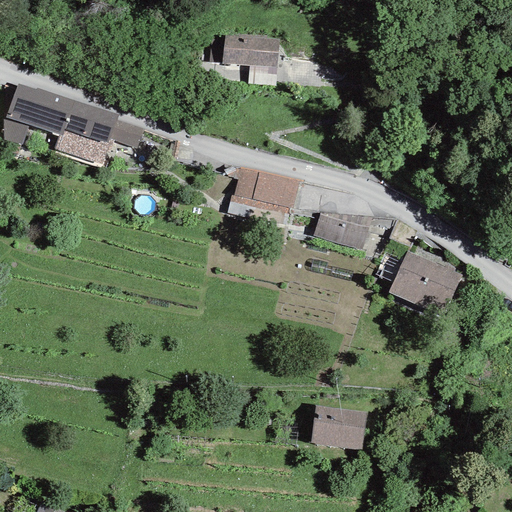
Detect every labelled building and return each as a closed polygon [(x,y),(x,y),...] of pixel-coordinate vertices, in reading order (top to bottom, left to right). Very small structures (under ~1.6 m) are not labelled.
[(279,38),(223,34),(223,38),(211,37),(209,60),(221,61),(221,64),(277,68),(279,38)] [(36,90),(17,83),(5,116),(27,124),(59,135),(53,150),(103,168),(112,141),(113,139),(109,138),(116,120),(118,115),(36,89),(36,90)] [(20,145),(27,124),(5,116),(2,118),(3,140),(20,145)] [(143,129),(116,120),(109,138),(113,139),(112,141),(136,149),(143,129)] [(300,180),(239,167),(233,196),(230,195),(229,201),(285,213),(287,207),(294,209),(300,180)] [(371,217),(318,213),(312,236),(360,251),(371,217)] [(461,276),(406,250),(387,292),(442,317),(461,276)] [(365,413),(315,406),(311,443),(360,449),(365,413)] [(61,511),(39,503),(35,511),(61,511)]
